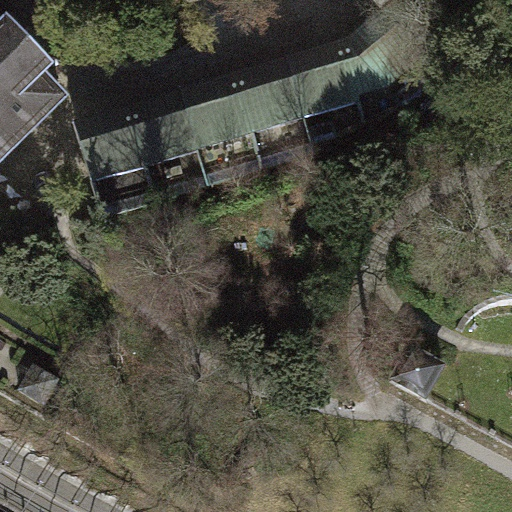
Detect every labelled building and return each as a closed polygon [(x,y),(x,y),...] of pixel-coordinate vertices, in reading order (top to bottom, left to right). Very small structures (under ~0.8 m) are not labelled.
[(371,0),(381,9),(391,0),(371,0)] [(343,41),(286,58),(313,146),(422,95),(427,13),(407,5),(385,25),(371,19),(343,41)] [(0,156),(61,98),(40,76),(48,69),(5,25),(0,30),(0,156)] [(286,58),(178,90),(207,186),(315,154),(313,146),(286,58)] [(178,90),(71,123),(100,218),(207,186),(178,90)] [(414,403),(432,367),(395,348),(376,384),(414,403)]
